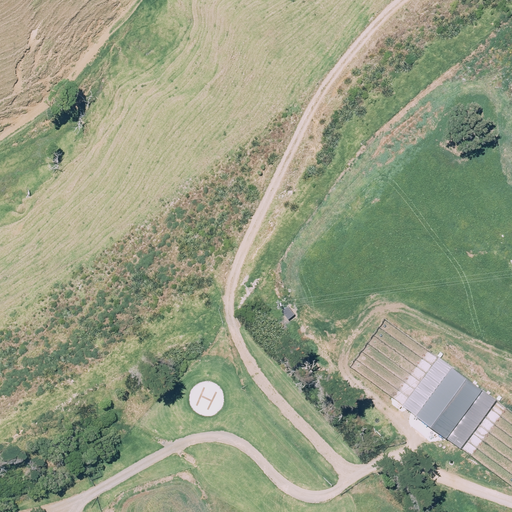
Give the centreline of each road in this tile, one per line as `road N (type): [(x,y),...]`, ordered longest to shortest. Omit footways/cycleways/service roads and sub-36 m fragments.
road 1 (track): [(354,480),(255,373),(228,305),(245,244),(315,102),(404,0)]
road 2 (track): [(401,461),(314,495),(293,490),(243,445),(206,437),(52,511)]
